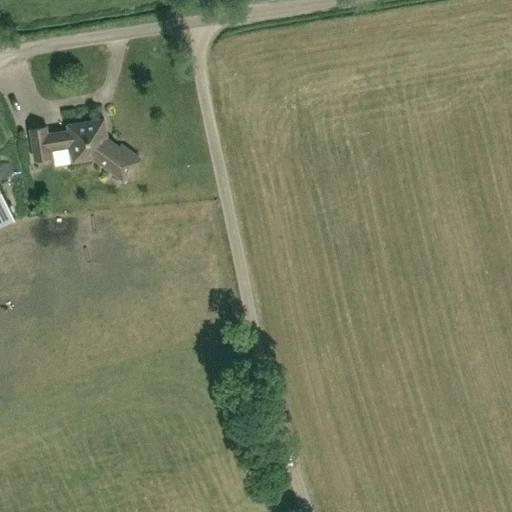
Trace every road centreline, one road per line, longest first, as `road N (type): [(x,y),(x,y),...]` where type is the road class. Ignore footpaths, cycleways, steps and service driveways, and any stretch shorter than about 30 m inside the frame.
road 1 (unclassified): [(216,18),(12,52)]
road 2 (unclassified): [(216,18),(337,0)]
